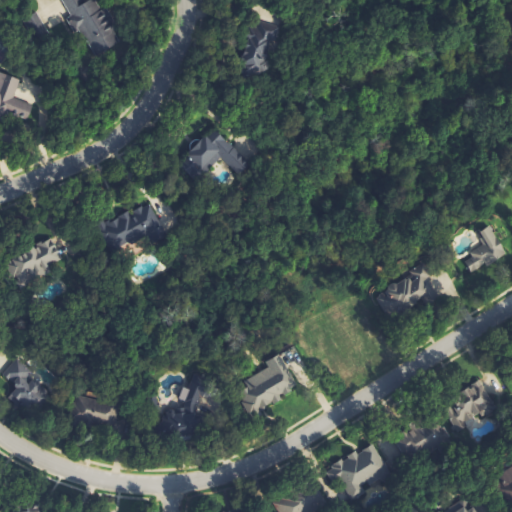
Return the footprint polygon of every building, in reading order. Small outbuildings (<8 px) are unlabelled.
[(63,0),(92,57),(120,44),(98,0),(89,0),(85,2),(83,0),(63,0)] [(273,32),(244,33),(246,65),(275,63),(273,32)] [(20,80),(0,72),(0,124),(4,113),(27,121),(33,105),(14,98),(20,80)] [(239,175),(251,163),(214,128),(178,165),(196,182),(220,156),(239,175)] [(100,224),(111,252),(149,236),(152,243),(166,237),(152,203),(100,224)] [(473,275),(507,254),(489,227),(478,234),(484,244),(469,253),(473,258),(465,263),(473,275)] [(64,261),(51,238),(5,265),(14,280),(25,274),(30,281),(64,261)] [(376,307),(399,325),(429,286),(426,284),(433,274),(413,259),(376,307)] [(298,388),(281,355),(266,362),(269,369),(238,385),(254,417),(284,402),(281,397),(298,388)] [(16,411),(48,406),(44,379),(29,381),(26,363),(10,365),(16,411)] [(404,461),(442,444),(450,445),(452,435),(474,426),(475,416),(493,408),(481,382),(457,392),(455,404),(446,408),(444,419),(447,425),(427,422),(426,428),(419,427),(381,443),(397,446),(404,461)] [(185,416),(164,420),(168,440),(203,433),(200,415),(198,416),(197,407),(212,404),(209,389),(201,391),(199,383),(179,387),(185,416)] [(348,503),(365,494),(362,487),(389,472),(373,445),(357,455),(356,453),(329,469),(348,503)] [(511,494),(511,469),(496,473),(501,497),(511,494)] [(451,511),(475,511),(471,503),(451,511)]
